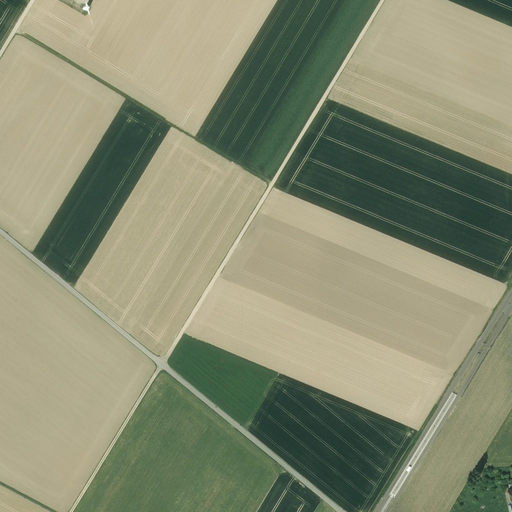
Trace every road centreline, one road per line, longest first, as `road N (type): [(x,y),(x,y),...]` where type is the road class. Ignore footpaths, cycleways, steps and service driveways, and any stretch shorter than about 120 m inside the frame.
road 1 (residential): [(0,229),(340,511)]
road 2 (track): [(382,0),(164,363)]
road 3 (track): [(16,27),(272,185)]
road 4 (track): [(72,511),(164,363)]
